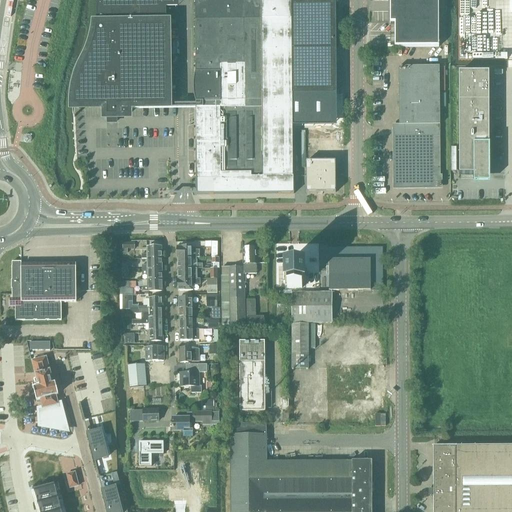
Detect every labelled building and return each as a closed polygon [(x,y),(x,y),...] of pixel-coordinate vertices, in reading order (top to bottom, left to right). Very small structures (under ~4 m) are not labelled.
[(97,0),(97,2),(96,5),(97,9),(97,12),(97,15),(96,18),(96,21),(96,23),(95,26),(95,29),(94,32),(94,35),(93,38),(92,41),(92,44),(91,47),(90,49),(89,52),(87,55),(86,57),(85,60),(83,63),(82,65),(80,69),(79,72),(78,74),(77,77),(76,80),(76,82),(75,85),(75,87),(74,90),(74,93),(73,95),(73,98),(73,101),(73,104),(73,106),(106,106),(106,116),(117,116),(117,106),(167,105),(165,0),(97,0)] [(195,2),(197,194),(293,193),(293,177),(292,177),(292,96),(334,96),(333,1),(281,2),(280,0),(243,0),(243,2),(195,2)] [(389,0),(390,23),(394,23),(394,47),(439,48),(438,0),(389,0)] [(394,188),(440,188),(439,67),(398,67),(399,126),(401,125),(401,133),(394,133),(394,188)] [(487,87),(487,72),(458,73),(458,87),(487,87)] [(487,87),(458,87),(458,101),(487,101),(487,87)] [(489,130),(488,130),(487,101),(458,101),(459,175),(475,175),(475,184),(488,184),(488,164),(489,164),(489,130)] [(320,193),(320,161),(306,161),(306,193),(320,193)] [(320,161),(320,193),(335,192),(335,161),(320,161)] [(211,247),(211,257),(218,257),(217,242),(205,242),(205,247),(211,247)] [(177,258),(196,258),(200,258),(199,250),(192,251),(191,247),(177,247),(177,258)] [(141,259),(147,259),(161,258),(161,248),(147,248),(147,254),(141,254),(141,259)] [(228,267),(221,267),(222,326),(230,326),(245,326),(245,319),(245,298),(244,275),(257,274),(257,263),(256,248),(243,248),(244,267),(228,267)] [(298,292),(298,321),(340,321),(340,292),(382,292),(382,248),(329,248),(328,292),(298,292)] [(147,259),(147,265),(141,265),(141,270),(142,270),(161,270),(161,258),(147,259)] [(196,258),(177,258),(177,269),(195,269),(196,269),(201,269),(201,264),(196,264),(196,260),(196,258)] [(61,320),(60,305),(60,302),(75,302),(75,266),(50,266),(20,266),(20,262),(11,262),(11,299),(14,299),(14,321),(61,320)] [(304,265),(285,265),(285,284),(287,284),(287,288),(302,288),(302,284),(304,284),(304,283),(306,283),(306,269),(304,269),(304,265)] [(178,280),(196,280),(196,277),(196,269),(195,269),(177,269),(178,280)] [(142,270),(142,275),(147,275),(147,280),(162,280),(161,270),(142,270)] [(142,291),(148,291),(162,291),(162,280),(147,280),(142,280),(142,291)] [(196,280),(178,280),(178,290),(192,290),(192,282),(197,282),(196,280)] [(216,293),(216,280),(206,280),(206,293),(216,293)] [(206,296),(206,308),(216,308),(216,295),(206,296)] [(128,302),(131,302),(131,296),(122,296),(122,310),(128,310),(128,302)] [(193,309),(193,298),(178,298),(179,309),(193,309)] [(139,310),(162,309),(162,299),(148,299),(148,306),(139,306),(139,310)] [(246,301),(247,326),(264,326),(264,317),(256,317),(255,301),(246,301)] [(162,309),(139,310),(139,313),(140,313),(141,320),(162,320),(162,309)] [(193,309),(179,309),(179,319),(193,319),(193,309)] [(204,319),(193,319),(179,319),(179,330),(193,330),(194,330),(193,324),(205,323),(204,319)] [(149,330),(163,330),(162,320),(141,320),(131,320),(131,325),(148,325),(149,330)] [(207,329),(219,329),(219,321),(207,321),(207,329)] [(308,369),(308,324),(291,324),(292,369),(308,369)] [(163,330),(149,330),(149,341),(163,341),(163,330)] [(193,330),(179,330),(179,341),(194,340),(194,330),(193,330)] [(371,331),(350,331),(350,343),(371,343),(371,331)] [(239,342),(240,362),(240,411),(265,411),(264,341),(257,341),(257,338),(244,338),(244,342),(239,342)] [(371,343),(350,343),(350,354),(371,354),(371,343)] [(91,344),(91,352),(101,352),(101,344),(91,344)] [(149,362),(164,361),(163,347),(146,347),(146,359),(149,359),(149,362)] [(197,348),(190,348),(179,348),(179,362),(197,362),(197,348)] [(371,354),(350,354),(350,366),(371,366),(371,354)] [(46,358),(32,361),(37,383),(32,384),(36,400),(40,399),(42,408),(42,409),(39,410),(40,426),(67,431),(60,404),(57,405),(57,404),(55,395),(58,395),(55,383),(52,384),(51,381),(46,358)] [(146,363),(130,364),(130,386),(147,386),(146,363)] [(199,393),(199,386),(199,372),(207,372),(206,364),(185,365),(186,365),(188,365),(188,372),(180,373),(180,386),(184,386),(185,387),(188,387),(189,386),(190,386),(190,393),(199,393)] [(371,366),(350,366),(350,377),(371,377),(371,366)] [(371,377),(350,377),(350,389),(371,389),(371,377)] [(371,389),(350,389),(350,400),(371,400),(371,389)] [(371,400),(350,400),(350,412),(371,412),(371,400)] [(204,401),(204,412),(213,412),(213,401),(204,401)] [(130,422),(144,421),(159,421),(158,410),(130,411),(130,422)] [(175,417),(173,420),(173,421),(173,430),(183,430),(183,436),(193,436),(193,428),(189,428),(189,421),(203,421),(203,424),(211,424),(219,424),(219,412),(211,412),(189,412),(189,415),(189,417),(176,417),(175,417)] [(247,424),(247,433),(267,433),(268,424),(247,424)] [(101,430),(87,434),(94,461),(95,461),(108,457),(101,430)] [(163,442),(139,442),(139,467),(151,467),(151,455),(163,455),(163,442)] [(433,511),(511,511),(511,446),(433,447),(433,489),(431,489),(431,496),(433,496),(433,511)] [(275,483),(287,483),(287,462),(275,462),(275,483)] [(287,483),(299,483),(299,462),(287,462),(287,483)] [(299,483),(311,483),(311,462),(299,462),(299,483)] [(311,483),(323,483),(323,462),(311,462),(311,483)] [(323,483),(335,483),(335,462),(323,462),(323,483)] [(335,483),(347,483),(347,462),(335,462),(335,483)] [(347,483),(359,483),(359,462),(347,462),(347,483)] [(359,462),(359,483),(371,483),(371,462),(359,462)] [(213,464),(200,464),(200,504),(213,504),(213,464)] [(75,473),(67,475),(70,489),(78,486),(75,473)] [(1,488),(5,511),(11,511),(19,510),(14,485),(12,477),(0,480),(2,488),(1,488)] [(165,477),(145,477),(145,498),(166,498),(165,477)] [(61,511),(54,485),(34,491),(37,503),(39,511),(61,511)] [(121,511),(115,487),(102,491),(107,511),(121,511)]
